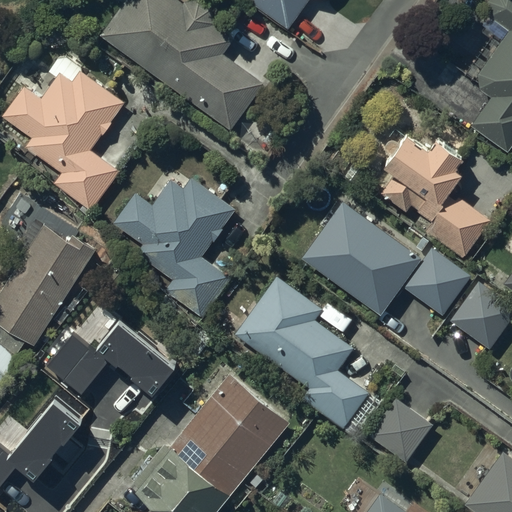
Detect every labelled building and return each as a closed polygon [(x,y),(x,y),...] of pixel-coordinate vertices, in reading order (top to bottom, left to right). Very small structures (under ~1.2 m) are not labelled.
[(119,0),(99,27),(230,123),(263,77),(223,48),(233,32),(213,17),(212,3),(208,0),(119,0)] [(260,0),(289,20),(303,0),(260,0)] [(492,90),(469,120),(508,146),(511,139),(511,0),(487,0),(490,11),(485,17),(495,24),(463,68),(492,90)] [(26,81),(3,109),(31,130),(25,139),(61,165),(54,176),(88,201),(115,163),(89,144),(123,97),(80,65),(81,63),(67,52),(59,52),(50,63),(57,69),(39,92),(26,81)] [(384,155),(397,165),(381,188),(405,205),(411,196),(434,212),(425,225),(464,253),(491,214),(445,184),(461,161),(456,158),(464,147),(438,128),(429,142),(405,125),(384,155)] [(201,251),(234,203),(189,172),(183,181),(171,173),(152,198),(136,187),(114,217),(142,237),(137,246),(171,273),(164,283),(203,308),(229,271),(201,251)] [(380,310),(421,254),(344,198),(303,254),(380,310)] [(0,384),(25,356),(16,348),(26,334),(33,339),(96,242),(48,212),(43,220),(34,214),(17,242),(24,246),(0,284),(0,384)] [(443,313),(472,272),(433,245),(405,285),(443,313)] [(511,265),(503,277),(511,283),(511,265)] [(277,271),(235,328),(310,381),(302,392),(344,422),(369,386),(338,365),(354,342),(314,314),(322,303),(277,271)] [(492,346),(511,317),(511,301),(480,278),(452,317),(492,346)] [(132,476),(175,511),(206,511),(226,488),(229,490),(290,416),(231,367),(169,441),(165,437),(132,476)] [(394,391),(368,428),(405,455),(432,419),(394,391)] [(62,449),(61,447),(29,484),(62,511),(65,511),(95,476),(91,473),(118,441),(89,417),(62,449)] [(511,511),(511,453),(502,446),(465,497),(486,511),(511,511)] [(418,511),(382,486),(362,511),(418,511)] [(0,503),(0,511),(7,511),(8,511),(0,503)]
